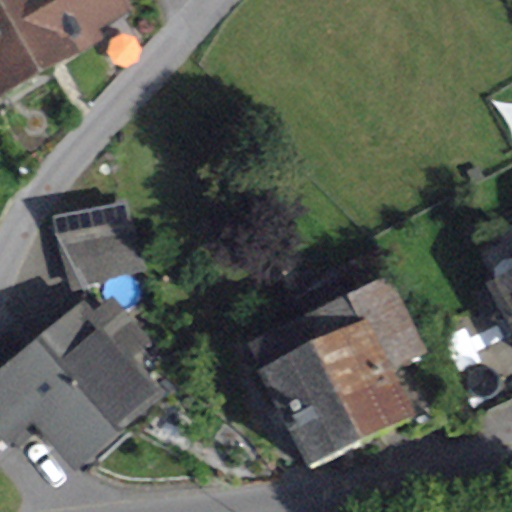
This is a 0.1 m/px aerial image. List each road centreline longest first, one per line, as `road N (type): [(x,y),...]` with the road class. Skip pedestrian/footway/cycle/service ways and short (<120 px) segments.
road 1 (residential): [(214,0),(17,222),(0,262)]
road 2 (residential): [(234,511),(511,470)]
